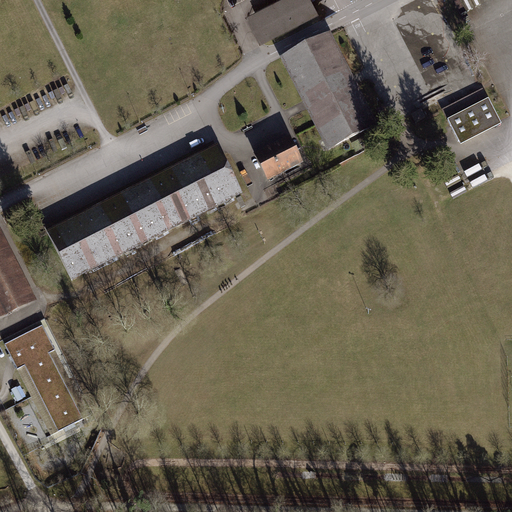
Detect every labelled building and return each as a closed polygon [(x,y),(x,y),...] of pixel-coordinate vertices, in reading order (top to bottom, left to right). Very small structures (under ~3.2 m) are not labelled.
[(305,0),(277,0),(247,14),(258,40),(312,16),(305,0)] [(328,33),(280,56),(324,146),(373,123),(328,33)] [(484,89),(443,109),(461,145),(502,125),(484,89)] [(412,115),(417,123),(427,118),(422,109),(412,115)] [(289,136),(255,152),(267,177),(301,161),(289,136)] [(212,145),(46,232),(72,280),(237,194),(212,145)] [(0,228),(0,319),(37,301),(0,228)] [(43,327),(6,345),(51,434),(88,416),(43,327)]
